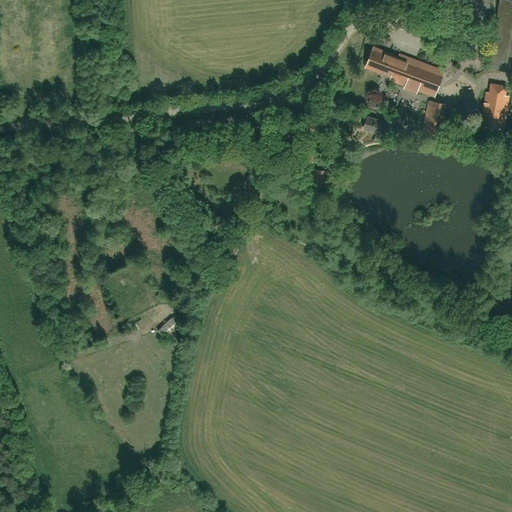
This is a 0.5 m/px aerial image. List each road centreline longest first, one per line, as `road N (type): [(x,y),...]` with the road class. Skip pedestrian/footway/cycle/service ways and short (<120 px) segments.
road 1 (residential): [(0,132),(285,93),(317,78),(379,0)]
road 2 (track): [(285,93),(231,258),(145,331)]
